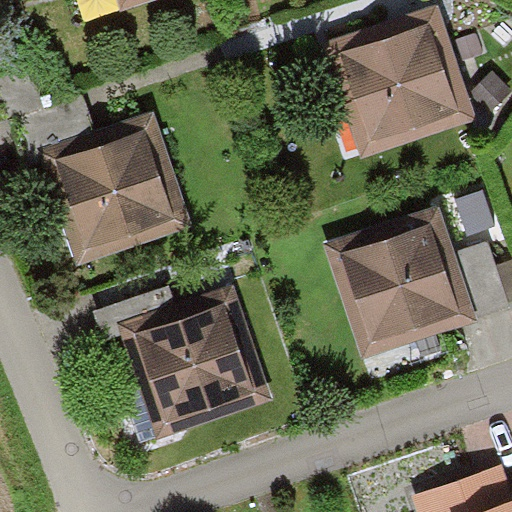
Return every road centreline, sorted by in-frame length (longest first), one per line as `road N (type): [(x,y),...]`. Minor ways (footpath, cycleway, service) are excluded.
road 1 (residential): [(137,511),(511,385)]
road 2 (residential): [(0,297),(87,511)]
